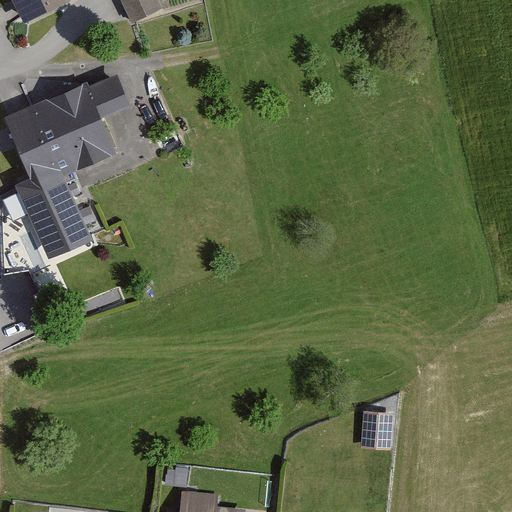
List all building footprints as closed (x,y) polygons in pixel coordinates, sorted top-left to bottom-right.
[(4,0),(15,24),(67,0),(4,0)] [(153,0),(118,0),(128,19),(157,5),(153,0)] [(109,63),(0,115),(0,127),(23,174),(7,182),(43,256),(85,236),(56,176),(112,150),(98,121),(130,105),(109,63)] [(388,406),(358,405),(357,447),(387,448),(388,406)] [(218,491),(177,487),(174,511),(247,511),(248,507),(216,504),(218,491)]
